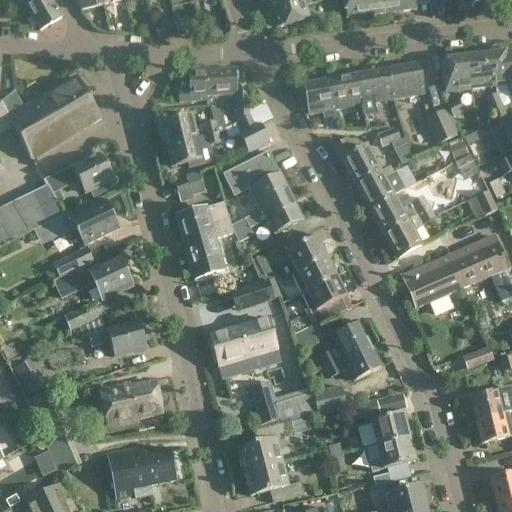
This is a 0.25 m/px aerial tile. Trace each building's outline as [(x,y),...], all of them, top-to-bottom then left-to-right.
[(20,0),(39,32),(62,19),(50,0),(20,0)] [(77,0),(80,11),(102,6),(101,0),(77,0)] [(290,0),(271,7),(274,14),(272,17),(274,24),(278,26),(279,28),(308,18),(304,8),(314,5),(325,1),(326,0),(328,0),(331,8),(336,6),(335,0),(290,0)] [(367,0),(343,0),(346,16),(355,15),(357,18),(364,17),(366,14),(369,14),(367,0)] [(390,0),(367,0),(369,14),(372,13),(375,16),(381,15),(384,12),(392,11),(390,0)] [(390,0),(392,11),(400,10),(403,12),(409,11),(412,8),(415,8),(413,0),(390,0)] [(445,4),(442,0),(430,0),(433,16),(442,15),(441,6),(445,4)] [(175,25),(167,26),(169,38),(177,37),(175,25)] [(511,53),(492,56),(496,86),(506,85),(511,97),(511,53)] [(485,89),(484,88),(496,86),(492,56),(467,59),(471,91),(485,89)] [(457,91),(457,93),(471,91),(467,59),(442,62),(445,93),(457,91)] [(392,101),(423,95),(418,65),(387,70),(392,101)] [(234,70),(204,72),(206,98),(235,96),(237,124),(234,126),(238,135),(255,127),(249,116),(247,89),(235,89),(235,82),(238,80),(237,74),(234,72),(234,70)] [(357,76),(363,106),(392,101),(387,70),(357,76)] [(206,98),(204,72),(189,73),(190,91),(178,91),(179,103),(200,102),(200,98),(206,98)] [(333,111),(335,111),(363,106),(357,76),(327,81),(333,111)] [(28,107),(39,124),(86,96),(76,78),(28,107)] [(335,111),(333,111),(327,81),(305,85),(310,116),(322,113),(325,129),(338,130),(335,111)] [(86,96),(39,124),(28,107),(19,91),(13,94),(13,93),(0,102),(8,118),(30,161),(100,120),(86,96)] [(489,110),(501,105),(497,94),(484,99),(489,110)] [(454,118),(466,112),(460,100),(449,106),(454,118)] [(501,105),(489,110),(493,120),(506,115),(501,105)] [(437,146),(458,136),(446,110),(425,119),(437,146)] [(201,130),(194,131),(190,115),(163,122),(164,126),(163,128),(164,135),(166,137),(168,144),(216,133),(219,132),(216,121),(200,125),(201,130)] [(511,124),(503,128),(507,138),(500,141),(498,137),(488,142),(492,153),(510,145),(511,148),(511,124)] [(255,128),(255,127),(238,135),(247,154),(260,149),(259,148),(269,143),(260,125),(255,128)] [(396,127),(386,131),(391,144),(401,140),(396,127)] [(391,144),(386,131),(378,134),(383,147),(391,144)] [(214,162),(209,146),(219,143),(216,133),(168,144),(170,153),(169,156),(171,162),(173,164),(174,168),(188,164),(189,168),(214,162)] [(401,142),(391,146),(393,151),(406,146),(405,140),(401,142)] [(340,157),(350,151),(344,141),(334,147),(340,157)] [(469,153),(464,141),(450,147),(455,159),(469,153)] [(342,160),(354,184),(380,170),(367,146),(342,160)] [(279,174),(268,153),(223,176),(233,198),(247,191),(247,189),(279,174)] [(511,155),(499,161),(501,167),(511,162),(511,155)] [(67,171),(44,182),(46,187),(56,207),(58,206),(63,203),(58,194),(77,184),(82,194),(111,180),(110,177),(111,174),(108,168),(105,167),(100,157),(85,164),(84,163),(72,169),(67,171)] [(469,159),(449,169),(456,183),(476,173),(469,159)] [(511,162),(501,167),(504,174),(511,170),(511,162)] [(380,170),(354,184),(368,208),(393,194),(404,189),(395,173),(385,179),(380,170)] [(279,174),(247,189),(247,191),(254,204),(258,213),(263,211),(290,197),(279,174)] [(497,197),(506,193),(499,179),(490,183),(497,197)] [(178,195),(190,192),(187,181),(175,184),(178,195)] [(58,206),(56,207),(46,187),(0,209),(0,247),(43,226),(64,216),(58,206)] [(428,209),(423,199),(402,210),(393,194),(368,208),(382,234),(428,209)] [(487,194),(476,199),(485,217),(495,212),(487,194)] [(263,211),(265,215),(275,235),(302,221),(290,197),(263,211)] [(117,230),(104,203),(72,219),(69,213),(64,216),(43,226),(50,241),(75,229),(84,246),(117,230)] [(176,218),(182,241),(232,226),(226,203),(176,218)] [(413,229),(433,218),(428,209),(382,234),(396,260),(422,246),(413,229)] [(260,218),(265,215),(263,211),(232,226),(235,234),(239,242),(255,234),(251,227),(262,222),(260,218)] [(235,234),(232,226),(182,241),(194,280),(224,271),(215,239),(235,234)] [(309,233),(283,246),(286,253),(296,273),(326,258),(316,239),(312,240),(309,233)] [(460,291),(490,278),(501,304),(511,299),(511,283),(492,238),(446,258),(460,291)] [(92,263),(86,250),(53,266),(59,278),(92,263)] [(254,258),(258,267),(266,263),(261,254),(254,258)] [(296,273),(292,275),(301,295),(306,292),(336,278),(326,258),(296,273)] [(446,258),(402,276),(416,310),(428,304),(433,316),(452,308),(447,297),(460,291),(446,258)] [(61,299),(94,284),(102,301),(131,288),(118,259),(90,272),(87,267),(54,282),(61,299)] [(266,263),(258,267),(263,276),(270,272),(266,263)] [(306,292),(301,295),(309,309),(304,311),(312,327),(312,328),(315,326),(344,312),(338,302),(346,298),(336,278),(306,292)] [(274,280),(259,285),(264,302),(280,297),(274,280)] [(70,333),(80,329),(104,317),(97,302),(64,318),(70,333)] [(210,336),(223,380),(280,363),(268,320),(210,336)] [(139,323),(107,332),(87,337),(91,348),(102,345),(100,339),(108,337),(114,358),(146,349),(139,323)] [(334,349),(331,351),(336,362),(342,359),(369,346),(359,324),(332,337),(339,353),(337,354),(334,349)] [(315,326),(312,328),(294,337),(298,353),(322,341),(315,326)] [(511,328),(497,335),(506,357),(511,354),(511,328)] [(12,344),(1,350),(7,361),(18,355),(12,344)] [(342,359),(336,362),(341,372),(345,371),(343,367),(345,365),(353,382),(380,369),(369,346),(342,359)] [(488,349),(463,359),(467,371),(492,362),(488,349)] [(336,362),(331,351),(320,357),(325,367),(336,362)] [(15,368),(28,393),(48,384),(34,358),(15,368)] [(511,358),(501,362),(504,374),(511,371),(511,358)] [(325,367),(330,378),(341,372),(336,362),(325,367)] [(138,423),(137,419),(161,414),(154,382),(130,388),(129,384),(99,391),(108,430),(138,423)] [(250,390),(261,426),(280,420),(281,425),(285,424),(319,415),(313,394),(311,387),(273,399),(269,384),(250,390)] [(348,408),(343,387),(313,394),(319,415),(348,408)] [(502,415),(497,392),(470,399),(476,422),(502,415)] [(26,401),(45,444),(64,436),(46,395),(26,401)] [(353,409),(356,421),(379,415),(376,403),(353,409)] [(320,427),(342,422),(341,413),(318,418),(320,427)] [(371,422),(377,446),(408,438),(402,414),(371,422)] [(476,422),(482,445),(511,437),(511,431),(507,414),(502,415),(476,422)] [(285,424),(281,425),(261,430),(264,442),(238,449),(244,474),(282,464),(276,440),(289,436),(285,424)] [(77,467),(64,436),(45,444),(59,475),(77,467)] [(377,446),(366,449),(369,462),(380,460),(383,471),(414,463),(408,438),(377,446)] [(340,442),(328,445),(331,458),(343,455),(340,442)] [(152,496),(150,487),(176,482),(170,450),(143,455),(142,449),(108,456),(117,500),(135,496),(136,499),(152,496)] [(347,468),(345,462),(343,455),(331,458),(335,471),(347,468)] [(383,471),(380,460),(369,462),(372,474),(383,471)] [(301,484),(288,487),(282,464),(244,474),(250,497),(276,490),(279,502),(304,496),(301,484)] [(511,473),(490,479),(496,502),(511,498),(511,473)] [(387,475),(373,478),(375,486),(389,483),(387,475)] [(74,511),(62,485),(22,503),(5,511),(74,511)] [(426,511),(420,487),(385,496),(389,511),(384,511),(426,511)] [(329,511),(332,511),(342,510),(338,494),(325,497),(329,511)] [(16,496),(5,501),(9,509),(20,503),(16,496)] [(498,511),(511,511),(511,498),(496,502),(498,511)]
